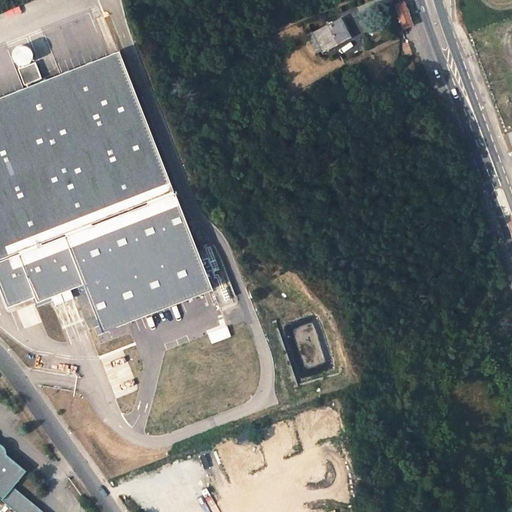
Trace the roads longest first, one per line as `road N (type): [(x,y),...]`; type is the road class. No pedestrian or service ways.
road 1 (primary): [(511,225),(429,3)]
road 2 (residential): [(111,511),(0,356)]
